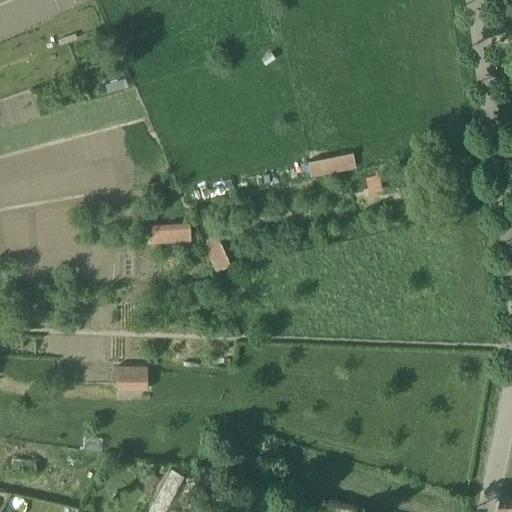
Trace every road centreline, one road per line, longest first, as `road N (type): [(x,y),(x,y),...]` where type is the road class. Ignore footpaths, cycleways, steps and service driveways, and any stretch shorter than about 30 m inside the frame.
road 1 (residential): [(511,265),(474,0)]
road 2 (residential): [(485,511),(511,371)]
